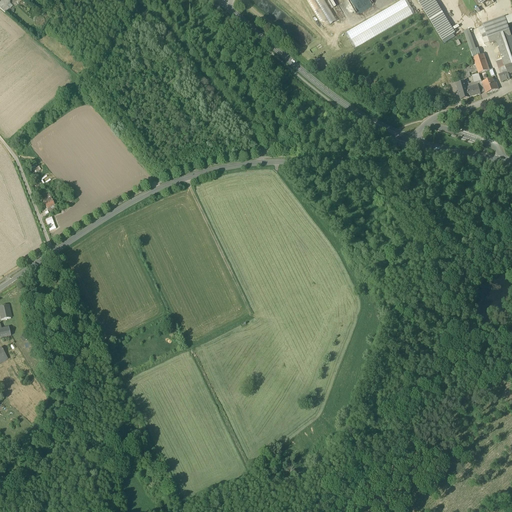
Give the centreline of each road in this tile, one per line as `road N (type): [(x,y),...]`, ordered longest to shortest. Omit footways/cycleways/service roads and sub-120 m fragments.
road 1 (residential): [(0,287),(162,186),(263,161),(379,166),(413,140)]
road 2 (track): [(174,496),(0,139)]
road 3 (track): [(118,380),(251,316),(185,178)]
road 4 (tertiary): [(218,0),(353,111),(413,140)]
road 5 (track): [(263,161),(156,18),(138,8)]
